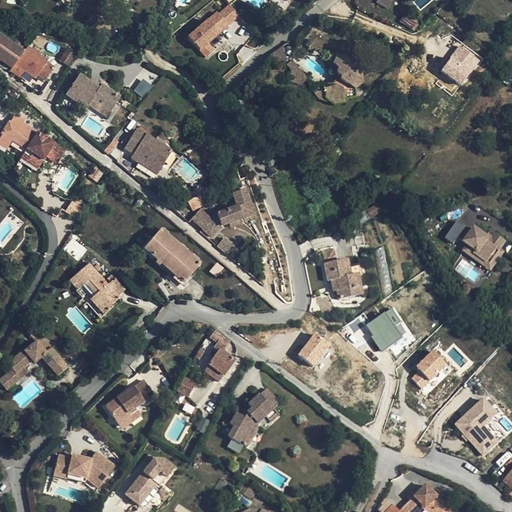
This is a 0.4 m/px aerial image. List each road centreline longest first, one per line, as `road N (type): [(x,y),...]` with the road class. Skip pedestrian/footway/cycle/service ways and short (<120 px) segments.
road 1 (residential): [(325,0),(215,94),(214,107),(255,157),(304,303),(296,316),(213,316)]
road 2 (unknown): [(296,316),(11,79)]
road 3 (residential): [(213,316),(390,452),(494,491),(510,511)]
road 4 (residential): [(213,316),(191,307),(172,312),(86,391),(16,471)]
